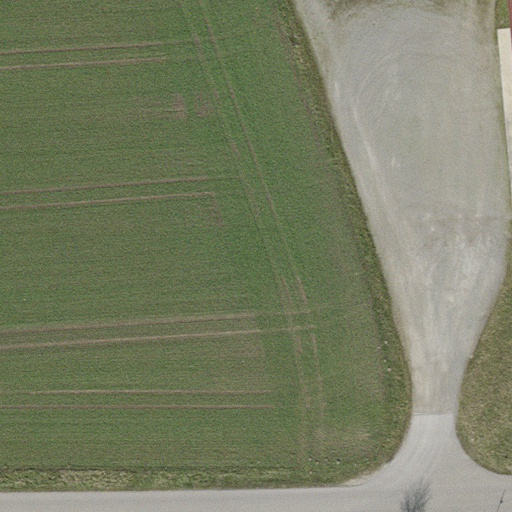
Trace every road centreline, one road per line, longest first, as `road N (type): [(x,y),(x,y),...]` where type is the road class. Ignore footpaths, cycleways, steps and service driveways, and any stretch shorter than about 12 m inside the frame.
road 1 (track): [(460,497),(417,324),(308,0)]
road 2 (unclassified): [(511,495),(0,501)]
